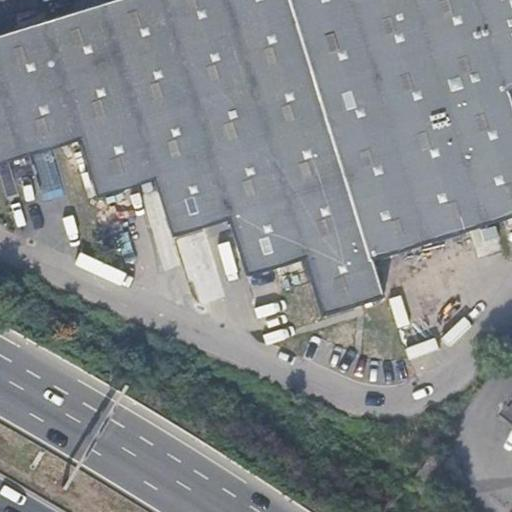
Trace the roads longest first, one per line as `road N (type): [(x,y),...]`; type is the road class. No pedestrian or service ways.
road 1 (unclassified): [(0,244),(366,407),(393,407),(454,377),(511,300)]
road 2 (motorway): [(220,511),(0,376)]
